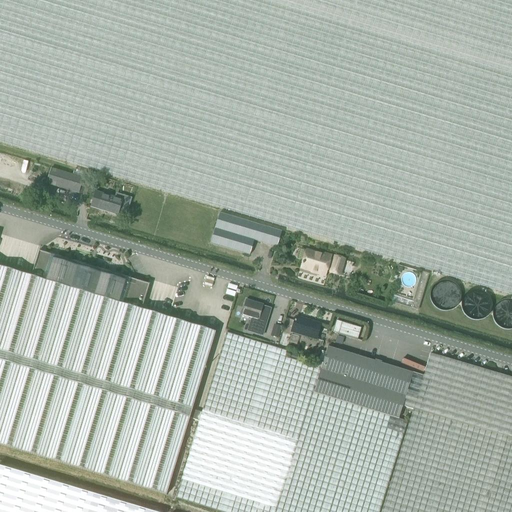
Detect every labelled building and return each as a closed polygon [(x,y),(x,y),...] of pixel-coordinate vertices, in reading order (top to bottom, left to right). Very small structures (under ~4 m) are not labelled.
[(511,0),(0,0),(0,141),(181,196),(511,295),(511,0)] [(79,195),(83,179),(49,169),(45,185),(79,195)] [(95,193),(90,208),(117,216),(121,201),(95,193)] [(249,256),(254,241),(277,248),(282,232),(219,214),(210,244),(249,256)] [(39,251),(31,277),(141,310),(149,284),(39,251)] [(329,263),(330,259),(307,252),(302,267),(325,275),(327,270),(331,271),(330,273),(340,276),(345,260),(335,257),(333,264),(329,263)] [(0,267),(0,445),(166,495),(215,333),(141,310),(31,277),(0,267)] [(246,300),(241,316),(252,319),(249,331),(263,335),(270,308),(262,306),(263,304),(246,300)] [(316,340),(321,325),(296,317),(291,332),(316,340)] [(176,498),(220,511),(378,511),(407,422),(399,420),(314,394),(324,363),(315,360),(313,366),(284,357),(286,352),(226,333),(176,498)] [(266,334),(264,341),(273,345),(275,338),(266,334)] [(314,394),(399,420),(403,407),(414,374),(328,347),(324,363),(314,394)] [(413,410),(381,511),(511,511),(511,378),(430,354),(423,376),(414,374),(403,407),(413,410)] [(0,491),(0,511),(147,511),(6,470),(0,491)]
